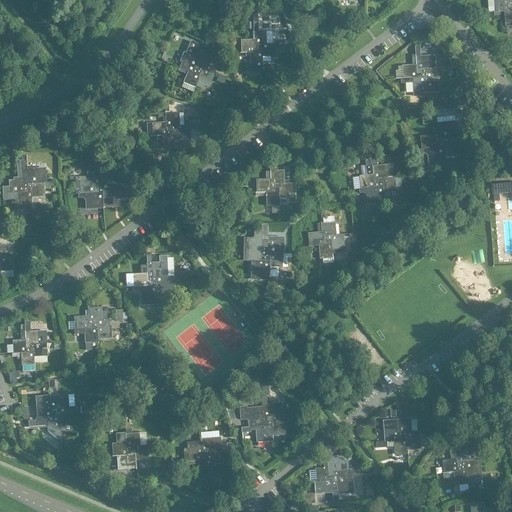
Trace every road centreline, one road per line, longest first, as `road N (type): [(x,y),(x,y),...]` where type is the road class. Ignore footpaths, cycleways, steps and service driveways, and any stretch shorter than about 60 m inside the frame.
road 1 (unclassified): [(0,121),(82,78),(146,0)]
road 2 (unclassified): [(511,95),(430,0)]
